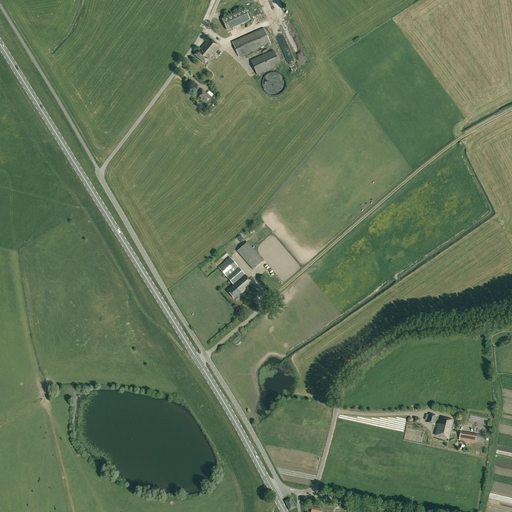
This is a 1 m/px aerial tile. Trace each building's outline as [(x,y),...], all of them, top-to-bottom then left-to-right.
[(221,18),(226,29),(249,18),(244,7),(221,18)] [(239,58),(270,44),(264,28),(232,42),(239,58)] [(209,37),(199,49),(198,48),(193,54),(205,64),(219,46),(209,37)] [(274,50),(250,61),(257,76),(280,65),(274,50)] [(235,57),(228,51),(213,68),(226,79),(231,74),(225,68),(235,57)] [(198,97),(205,103),(208,106),(216,97),(209,91),(207,93),(201,88),(197,93),(200,95),(198,97)] [(253,270),(264,261),(248,242),(237,251),(253,270)] [(230,258),(219,267),(234,285),(228,291),(234,299),(241,293),(241,294),(253,284),(230,258)] [(435,425),(437,416),(429,414),(428,415),(426,415),(425,419),(427,420),(426,423),(435,425)] [(449,439),(454,420),(441,417),(439,424),(438,424),(435,435),(449,439)] [(348,429),(348,419),(340,419),(340,428),(348,429)] [(484,436),(481,435),(460,432),(459,440),(475,443),(476,441),(483,442),(484,436)] [(290,511),(295,508),(291,499),(285,502),(290,511)]
